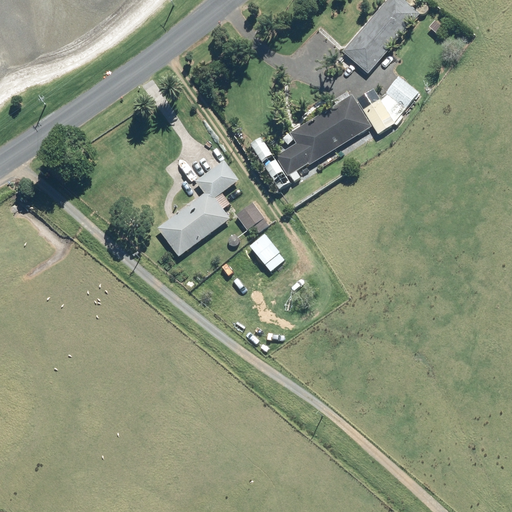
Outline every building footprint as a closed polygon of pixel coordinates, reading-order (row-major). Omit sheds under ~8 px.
[(369,74),(421,13),(405,0),(386,0),(342,51),(369,74)] [(429,27),(437,34),(444,27),(435,20),(429,27)] [(364,109),(378,134),(389,128),(418,93),(399,77),(379,101),(364,109)] [(351,94),(290,133),(296,143),(276,156),(280,162),(271,167),(279,180),(275,182),(281,191),(302,178),(298,171),(312,162),(312,164),(372,126),(351,94)] [(180,257),(231,218),(223,209),(230,204),(222,193),(240,180),(225,160),(196,182),(205,193),(158,228),(180,257)] [(236,215),(248,231),(254,226),(259,233),(270,226),(265,218),(254,203),(236,215)] [(250,246),(271,272),(286,260),(280,253),(281,252),(265,234),(250,246)]
